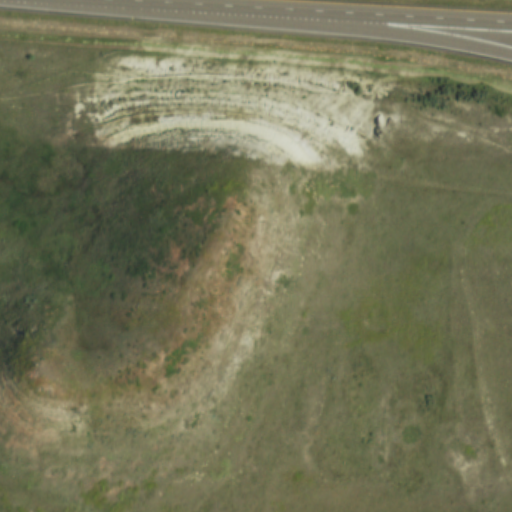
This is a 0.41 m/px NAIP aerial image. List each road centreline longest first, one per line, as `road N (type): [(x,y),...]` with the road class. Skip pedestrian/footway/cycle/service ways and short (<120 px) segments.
road 1 (motorway): [(20,0),(511,32)]
road 2 (motorway): [(319,20),(511,60)]
